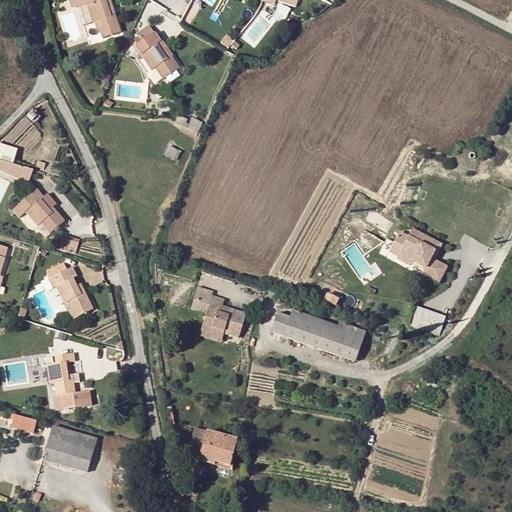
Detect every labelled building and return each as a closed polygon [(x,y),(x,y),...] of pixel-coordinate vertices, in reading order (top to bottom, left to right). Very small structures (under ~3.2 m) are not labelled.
[(68,0),(71,7),(75,6),(76,9),(86,6),(92,23),(100,20),(103,28),(99,29),(102,39),(120,33),(115,16),(110,18),(107,7),(104,0),(68,0)] [(109,0),(104,0),(107,7),(110,18),(115,16),(111,5),(109,0)] [(137,36),(141,41),(154,33),(150,27),(137,36)] [(141,41),(133,46),(151,72),(155,69),(162,80),(178,68),(170,56),(166,59),(157,45),(160,43),(154,33),(141,41)] [(161,42),(160,43),(157,45),(166,59),(170,56),(171,55),(161,42)] [(201,114),(197,125),(204,126),(209,116),(201,114)] [(0,168),(21,175),(23,167),(0,160),(0,168)] [(34,171),(23,167),(21,175),(31,178),(34,171)] [(30,195),(42,198),(43,197),(37,189),(30,195)] [(52,214),(49,210),(40,200),(42,198),(30,195),(12,211),(19,218),(25,213),(38,227),(41,224),(50,234),(65,221),(56,211),(52,214)] [(408,239),(420,246),(424,239),(412,232),(408,239)] [(57,248),(75,254),(80,239),(62,233),(57,248)] [(424,239),(420,246),(408,239),(398,258),(410,265),(411,263),(423,270),(428,260),(436,245),(424,239)] [(436,245),(428,260),(431,262),(439,246),(436,245)] [(0,274),(8,249),(0,246),(0,274)] [(397,261),(409,267),(410,265),(398,258),(397,261)] [(68,302),(76,318),(94,309),(86,293),(82,295),(78,286),(73,278),(77,276),(72,267),(48,280),(52,289),(55,287),(64,304),(68,302)] [(78,286),(82,295),(86,293),(81,284),(78,286)] [(223,334),(239,339),(246,314),(230,309),(229,315),(220,313),(222,307),(224,300),(211,296),(212,293),(198,288),(191,311),(206,315),(201,331),(210,334),(209,336),(222,340),(223,334)] [(416,306),(410,326),(441,335),(447,315),(416,306)] [(230,309),(222,307),(220,313),(229,315),(230,309)] [(355,363),(362,344),(289,318),(283,337),(355,363)] [(221,343),(222,340),(209,336),(210,334),(201,331),(199,337),(221,343)] [(76,361),(75,354),(55,357),(56,364),(46,365),(49,385),(54,384),(56,396),(62,396),(64,409),(93,405),(91,391),(76,393),(73,375),(68,375),(68,370),(67,362),(76,361)] [(33,434),(36,422),(15,416),(11,428),(33,434)] [(87,473),(97,441),(52,427),(42,459),(87,473)] [(204,441),(206,433),(197,430),(195,439),(204,441)] [(190,450),(191,450),(189,456),(199,459),(199,462),(214,467),(215,463),(230,467),(237,440),(207,432),(206,433),(204,441),(195,439),(193,438),(190,450)]
